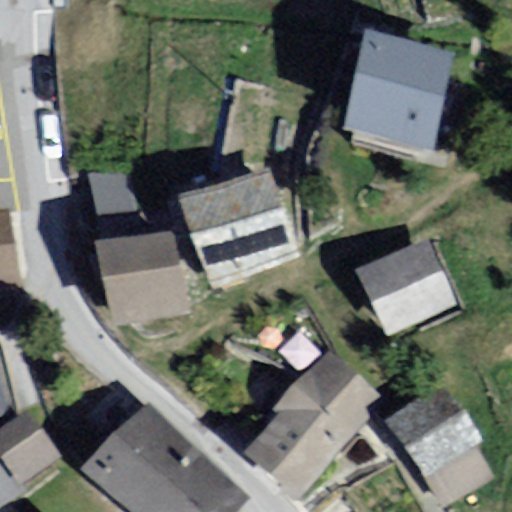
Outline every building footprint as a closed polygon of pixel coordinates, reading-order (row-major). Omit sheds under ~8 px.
[(453,67),(362,47),(341,146),(430,162),(453,67)] [(97,240),(160,235),(154,164),(91,170),(97,240)] [(297,267),(268,183),(177,206),(210,303),(297,267)] [(3,220),(0,220),(0,301),(18,298),(3,220)] [(169,245),(92,255),(109,331),(185,317),(169,245)] [(421,247),(351,278),(390,346),(453,319),(421,247)] [(320,354),(241,457),(295,507),(378,400),(320,354)] [(0,373),(0,422),(10,420),(0,373)] [(437,395),(388,430),(426,486),(481,451),(437,395)] [(80,482),(115,511),(234,511),(140,420),(80,482)] [(26,425),(0,440),(0,461),(20,488),(57,464),(26,425)]
